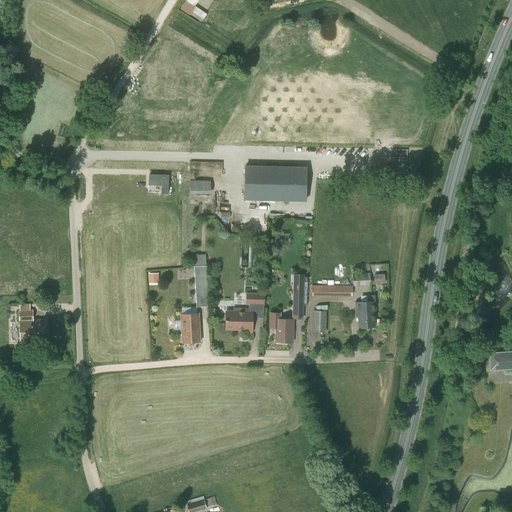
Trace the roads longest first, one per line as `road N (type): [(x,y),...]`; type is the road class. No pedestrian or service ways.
road 1 (primary): [(383,511),(418,386),(460,159),(511,17)]
road 2 (unclassified): [(102,511),(85,465),(71,162),(120,79)]
road 3 (track): [(78,374),(378,356)]
